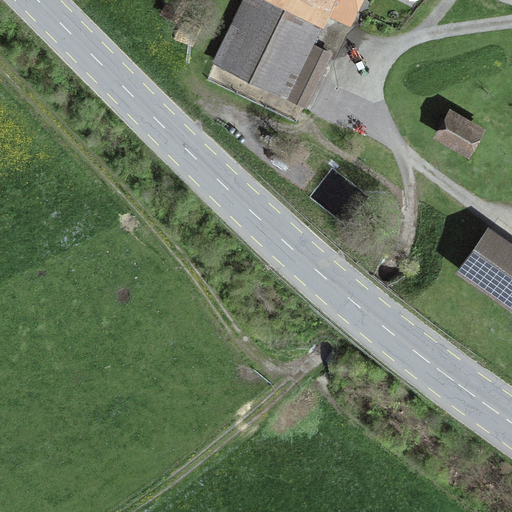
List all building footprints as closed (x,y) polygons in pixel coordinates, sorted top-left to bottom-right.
[(184,0),(168,0),(163,11),(176,19),(186,1),(184,0)] [(310,44),(317,29),(254,0),(244,0),(215,60),(285,94),(310,44)] [(254,0),(317,29),(331,0),(334,0),(348,6),(350,0),(254,0)] [(329,53),(310,44),(285,94),(304,104),(329,53)] [(475,128),(455,117),(446,134),(465,145),(475,128)] [(511,306),(511,256),(484,237),(461,270),(511,306)]
